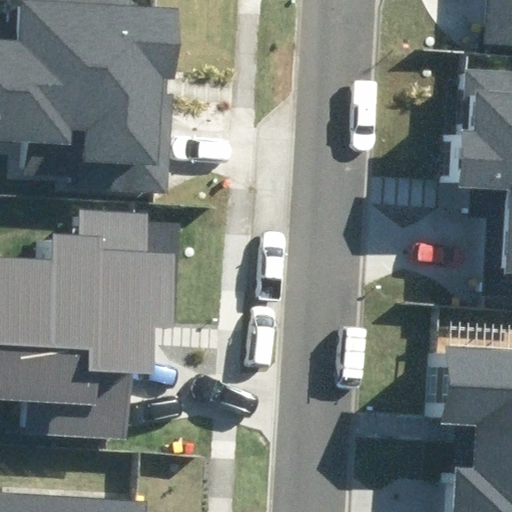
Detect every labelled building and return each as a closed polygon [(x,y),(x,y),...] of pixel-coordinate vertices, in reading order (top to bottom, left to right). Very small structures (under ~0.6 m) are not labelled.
[(61,186),(168,191),(172,94),(165,94),(166,80),(181,81),(184,9),(139,7),(138,0),(15,0),(14,40),(0,38),(0,136),(20,137),(18,174),(62,176),(61,186)] [(511,0),(487,0),(485,43),(511,44),(511,0)] [(485,280),(511,281),(511,70),(471,68),(468,127),(461,127),(459,186),(469,186),(468,218),(488,219),(485,280)] [(24,434),(126,438),(129,373),(155,374),(157,324),(177,325),(181,221),(150,220),(151,211),(85,208),(83,237),(56,236),(55,262),(0,259),(0,401),(25,403),(24,434)] [(454,511),(511,511),(511,349),(445,347),(442,424),(473,425),(471,467),(456,467),(454,511)] [(146,511),(147,501),(0,491),(0,511),(146,511)]
